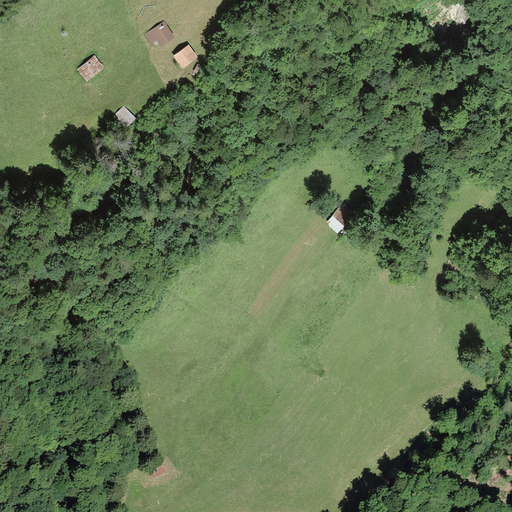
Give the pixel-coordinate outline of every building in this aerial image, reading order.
[(157,36),(161,42),(171,36),(163,24),(147,34),(151,40),(157,36)] [(189,47),(176,56),(182,65),(195,56),(189,47)] [(80,69),(87,77),(100,66),(92,56),(89,58),(91,60),(80,69)] [(115,115),(125,125),(133,117),(123,107),(115,115)] [(350,215),(340,207),(332,216),(342,224),(350,215)] [(329,219),(339,227),(342,224),(332,216),(329,219)] [(149,468),(153,476),(162,472),(159,464),(149,468)]
